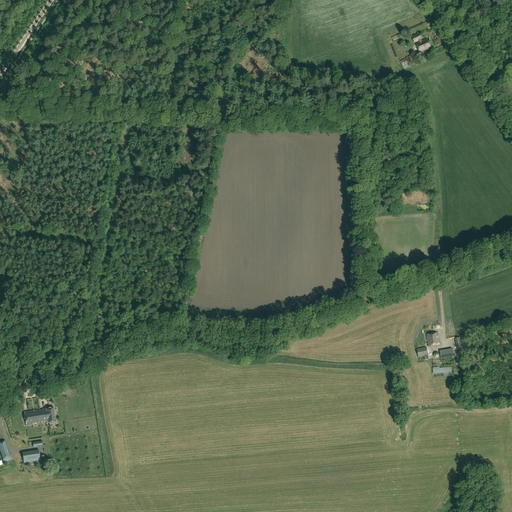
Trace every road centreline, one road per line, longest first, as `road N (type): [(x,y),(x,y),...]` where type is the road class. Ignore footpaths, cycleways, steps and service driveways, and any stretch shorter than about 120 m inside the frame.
road 1 (track): [(0,404),(164,326),(277,332),(375,295)]
road 2 (track): [(375,295),(511,243)]
road 3 (unclassified): [(511,113),(430,0)]
